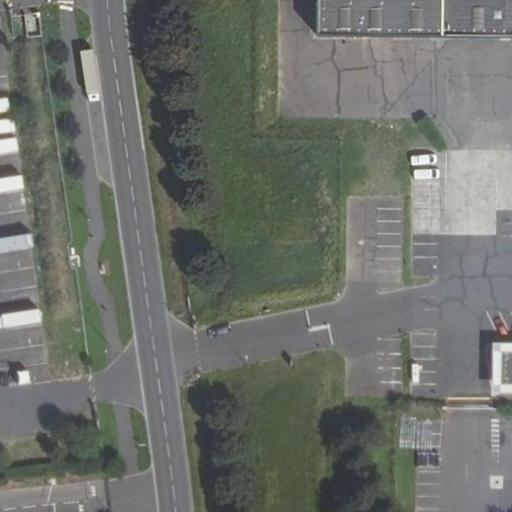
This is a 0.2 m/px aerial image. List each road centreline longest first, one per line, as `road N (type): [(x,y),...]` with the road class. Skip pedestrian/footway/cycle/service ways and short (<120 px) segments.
road 1 (unclassified): [(176,511),(107,0)]
road 2 (unknown): [(473,298),(490,79)]
